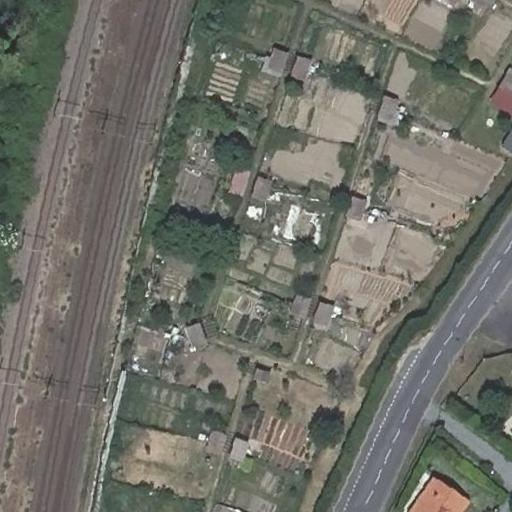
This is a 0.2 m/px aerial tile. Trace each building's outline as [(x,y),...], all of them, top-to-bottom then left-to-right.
[(287,54),(273,49),(267,69),(282,74),(287,54)] [(312,61),(297,56),(291,75),(306,81),(312,61)] [(511,67),(510,67),(489,100),(511,113),(511,67)] [(402,102),(384,96),(377,120),(395,126),(402,102)] [(511,126),(502,145),(511,150),(511,126)] [(243,196),(250,171),(235,167),(228,192),(243,196)] [(272,181),(257,176),(251,197),(266,202),(272,181)] [(366,201),(352,196),(345,216),(360,220),(366,201)] [(304,318),(310,298),(296,293),(290,314),(304,318)] [(334,308),(319,303),(312,324),(327,329),(334,308)] [(199,323),(184,328),(193,350),(207,345),(199,323)] [(220,455),(226,435),(213,431),(207,451),(220,455)] [(247,442),(235,438),(229,456),(242,461),(247,442)] [(466,511),(474,501),(438,475),(413,511),(466,511)]
